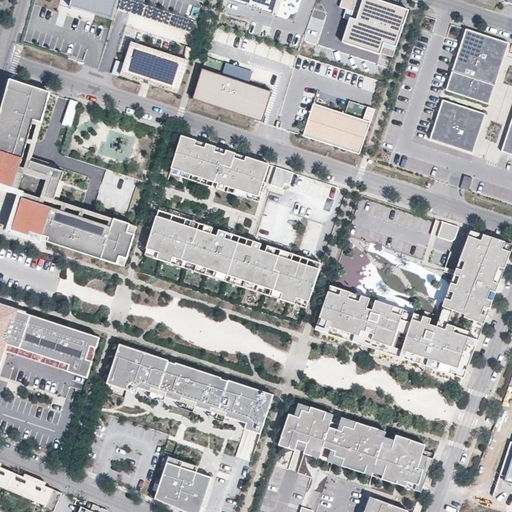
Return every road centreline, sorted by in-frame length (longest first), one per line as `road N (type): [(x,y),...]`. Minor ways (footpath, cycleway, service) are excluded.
road 1 (residential): [(0,60),(511,226)]
road 2 (residential): [(511,294),(432,511)]
road 3 (residential): [(0,453),(141,511)]
